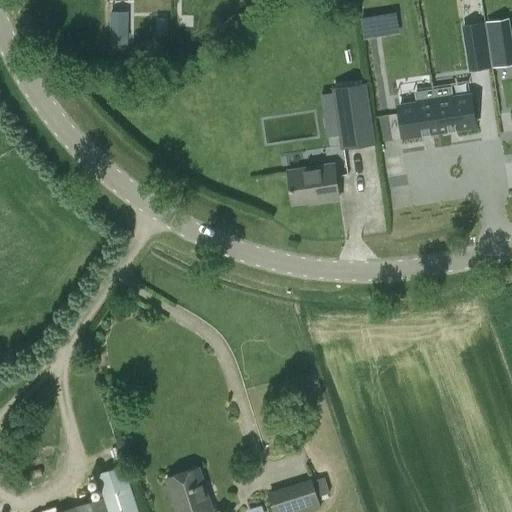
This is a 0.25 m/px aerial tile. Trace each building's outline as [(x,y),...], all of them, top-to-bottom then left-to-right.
[(110,11),(110,43),(128,43),(128,11),(110,11)] [(379,13),(360,16),(364,38),(383,35),(379,13)] [(487,40),(465,44),(470,71),(492,67),(487,40)] [(511,44),(511,40),(491,43),(494,65),(511,62),(511,44)] [(344,87),(336,88),(345,146),(373,142),(364,84),(353,85),(344,87)] [(451,86),(433,89),(440,133),(478,127),(473,90),(452,93),(451,86)] [(416,99),(396,102),(401,139),(440,133),(433,89),(415,92),(416,99)] [(339,197),(333,164),(288,171),(292,202),(315,199),(316,200),(339,197)] [(138,511),(124,466),(97,475),(104,497),(57,511),(138,511)] [(211,511),(212,511),(198,468),(167,478),(177,511),(211,511)] [(268,492),(274,511),(308,511),(322,508),(318,497),(330,493),(325,477),(313,480),(312,478),(268,492)]
